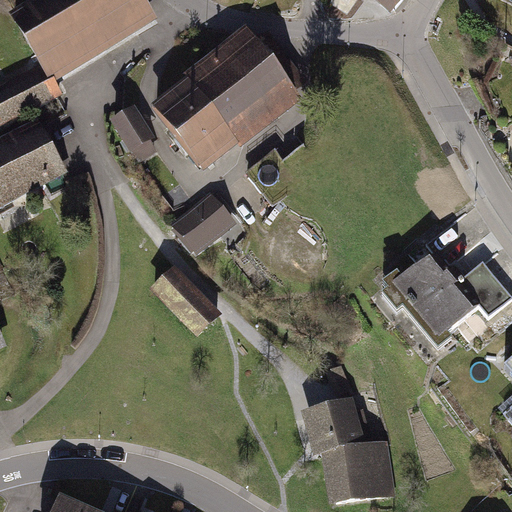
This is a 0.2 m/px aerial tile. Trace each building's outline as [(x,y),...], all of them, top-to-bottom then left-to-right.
[(43,66),(144,4),(142,0),(48,0),(15,21),(43,66)] [(381,0),(394,11),(403,0),(381,0)] [(156,111),(201,168),(294,95),(253,44),(228,56),(156,111)] [(31,112),(59,97),(45,71),(0,94),(0,127),(2,131),(33,115),(31,112)] [(132,113),(114,124),(132,152),(150,141),(132,113)] [(43,140),(36,129),(0,147),(0,343),(1,343),(0,339),(0,209),(62,172),(54,160),(59,157),(48,137),(43,140)] [(275,152),(248,173),(274,206),(301,185),(275,152)] [(231,221),(214,201),(179,231),(196,251),(231,221)] [(511,301),(511,299),(483,265),(464,281),(451,266),(447,269),(437,257),(424,265),(393,288),(382,298),(397,315),(408,305),(439,342),(478,309),(488,320),(511,301)] [(155,293),(197,337),(217,317),(175,274),(155,293)] [(181,280),(214,312),(220,306),(188,274),(181,280)] [(511,425),(511,361),(504,369),(511,378),(511,407),(503,416),(511,425)] [(337,396),(349,391),(340,370),(328,374),(337,396)] [(385,446),(358,450),(347,408),(311,418),(320,450),(322,458),(329,456),(336,504),(392,496),(385,446)]
